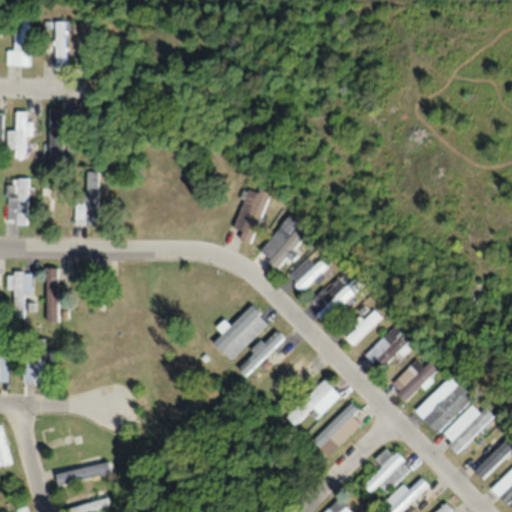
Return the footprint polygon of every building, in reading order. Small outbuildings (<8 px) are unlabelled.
[(7,68),(29,68),(30,22),(17,21),(17,52),(8,52),(7,68)] [(65,71),(65,23),(54,23),(54,71),(65,71)] [(63,111),(50,111),(50,164),(63,164),(63,111)] [(26,113),(14,113),(13,160),(25,160),(26,113)] [(81,174),(81,227),(97,227),(97,174),(81,174)] [(27,179),(18,179),(18,196),(8,196),(8,226),(27,226),(27,179)] [(234,229),(243,232),(240,241),(252,245),(269,194),(247,187),(234,229)] [(69,225),(69,191),(51,191),(51,225),(69,225)] [(309,231),(288,215),(260,254),(281,270),(309,231)] [(313,267),(307,260),(289,278),(303,292),(328,268),(321,260),(313,267)] [(58,302),(66,302),(66,286),(57,286),(57,270),(46,270),(46,321),(58,321),(58,302)] [(32,296),(32,272),(8,272),(8,293),(14,293),(14,315),(24,315),(24,296),(32,296)] [(77,313),(93,313),(93,273),(77,273),(77,313)] [(344,289),(336,280),(310,306),(326,322),(361,287),(354,279),(344,289)] [(233,327),(226,320),(219,329),(225,334),(215,345),(234,362),(271,322),(253,305),(233,327)] [(379,372),(414,340),(398,324),(364,356),(379,372)] [(286,338),(277,329),(238,368),(248,377),(286,338)] [(24,351),(23,385),(43,385),(44,367),(53,367),(53,352),(24,351)] [(269,388),(277,396),(311,362),(303,354),(269,388)] [(0,383),(8,384),(8,355),(0,355),(0,383)] [(407,403),(440,370),(431,362),(424,369),(416,361),(391,386),(407,403)] [(313,410),(321,418),(342,396),(325,380),(288,418),(297,427),(313,410)] [(423,417),(438,433),(473,399),(458,384),(423,417)] [(363,424),(355,416),(360,411),(352,403),(314,441),(330,457),(363,424)] [(485,409),(480,414),(472,407),(442,436),(459,453),(494,418),(485,409)] [(0,466),(11,463),(0,427),(0,466)] [(412,468),(389,447),(376,460),(383,467),(365,486),(373,494),(380,486),(388,493),(412,468)] [(108,472),(105,461),(53,476),(56,488),(108,472)] [(511,470),(492,490),(508,506),(511,501),(511,470)] [(390,511),(401,511),(429,485),(423,478),(410,490),(404,485),(384,505),(390,511)] [(88,503),(85,494),(69,499),(72,511),(89,511),(109,506),(106,497),(88,503)] [(328,511),(351,511),(338,501),(328,511)] [(456,511),(446,502),(436,511),(456,511)]
